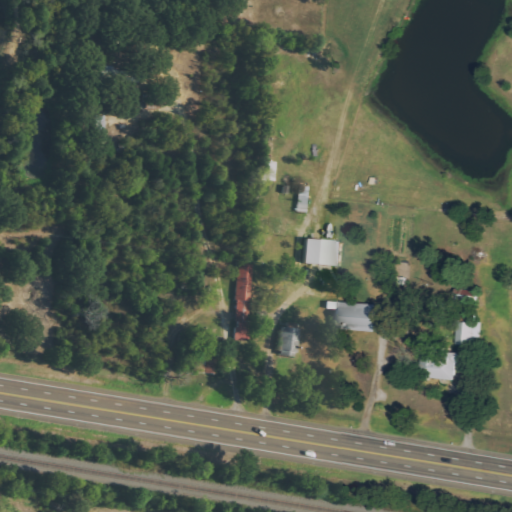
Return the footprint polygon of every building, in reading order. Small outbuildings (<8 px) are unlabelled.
[(145,82),(146,71),(118,71),(118,66),(105,65),(105,81),(145,82)] [(108,115),(98,115),(99,142),(109,142),(108,115)] [(264,180),(277,181),(277,161),(264,161),(264,180)] [(306,264),(343,266),(344,241),(306,240),(306,264)] [(254,264),(239,264),(235,341),(251,342),(254,264)] [(335,330),(379,331),(380,304),(328,302),(328,309),(336,310),(335,330)] [(476,346),(477,323),(460,322),(459,345),(476,346)] [(281,353),(299,354),(300,329),(282,328),(281,353)] [(459,380),(460,353),(448,352),(447,361),(440,360),(441,343),(426,342),(424,379),(459,380)]
